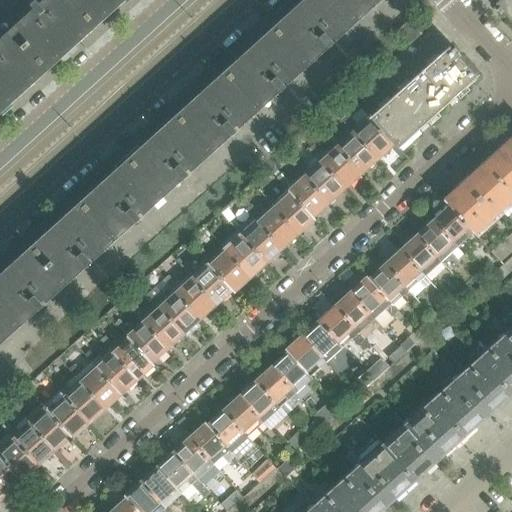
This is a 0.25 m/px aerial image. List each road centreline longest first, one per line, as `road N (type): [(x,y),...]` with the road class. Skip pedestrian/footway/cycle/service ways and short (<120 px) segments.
road 1 (residential): [(511,91),(49,511)]
road 2 (tertiary): [(0,229),(254,0)]
road 3 (tertiary): [(176,0),(0,160)]
